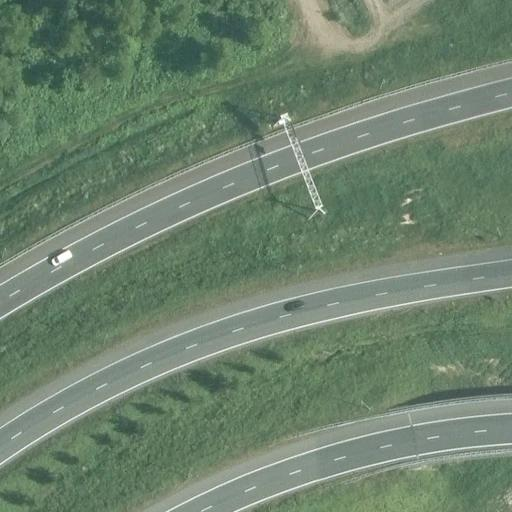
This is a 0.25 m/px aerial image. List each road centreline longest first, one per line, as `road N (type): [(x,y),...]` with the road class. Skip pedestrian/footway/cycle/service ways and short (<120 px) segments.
road 1 (motorway): [(511,91),(267,165),(0,301)]
road 2 (motorway): [(511,273),(304,308),(211,337),(141,361),(0,446)]
road 3 (track): [(293,0),(293,39),(277,60),(147,107),(0,185)]
road 4 (motorway): [(511,429),(316,465),(204,511)]
